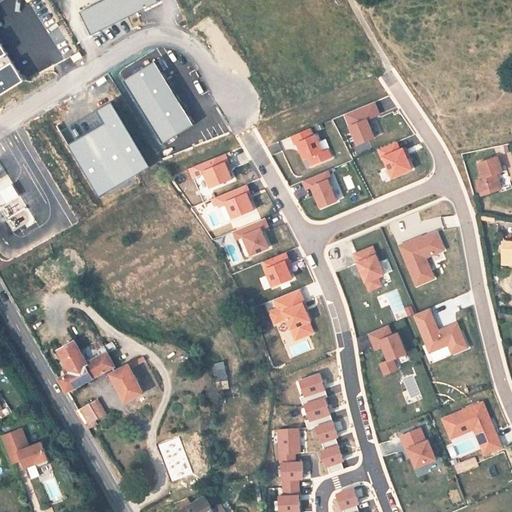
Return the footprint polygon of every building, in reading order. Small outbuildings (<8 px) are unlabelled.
[(159,0),(104,0),(81,12),(92,35),(160,1),(159,0)] [(0,95),(25,79),(0,38),(0,95)] [(82,57),(79,52),(70,58),(73,63),(80,58),(82,57)] [(156,61),(126,79),(164,143),(195,125),(156,61)] [(112,101),(61,132),(100,196),(151,166),(112,101)] [(376,103),(344,115),(357,149),(377,141),(369,119),(380,115),(376,103)] [(311,128),(291,136),(295,145),(298,144),(305,161),(309,160),(312,166),(333,158),(330,151),(326,153),(318,134),(314,135),(311,128)] [(398,141),(378,149),(381,159),(384,158),(393,180),(414,171),(405,147),(401,149),(398,141)] [(229,160),(226,153),(192,167),(195,173),(199,171),(207,190),(233,179),(226,162),(229,160)] [(501,156),(504,170),(511,168),(511,153),(501,156)] [(477,180),(482,196),(501,189),(496,174),(503,172),(497,157),(478,163),(483,178),(477,180)] [(333,178),(330,169),(303,180),(307,190),(311,189),(320,210),(339,202),(330,179),(333,178)] [(252,192),(249,184),(216,197),(220,208),(227,205),(233,220),(256,210),(249,193),(252,192)] [(268,225),(266,219),(233,232),(237,241),(243,238),(251,257),(271,249),(262,228),(268,225)] [(439,231),(400,246),(417,287),(436,279),(428,259),(447,251),(439,231)] [(511,242),(504,242),(503,264),(511,263),(511,242)] [(387,276),(374,246),(353,255),(369,293),(384,286),(381,279),(387,276)] [(291,260),(288,252),(263,262),(274,288),(295,280),(287,261),(291,260)] [(289,341),(305,335),(302,325),(311,322),(299,289),(273,299),(289,341)] [(473,312),(481,309),(479,301),(470,304),(473,312)] [(430,309),(415,315),(431,352),(448,345),(453,357),(470,349),(458,322),(439,330),(430,309)] [(394,336),(389,324),(368,332),(376,351),(383,348),(389,363),(408,355),(399,334),(394,336)] [(60,378),(67,392),(115,366),(108,352),(88,363),(76,341),(59,350),(71,372),(60,378)] [(144,393),(129,365),(112,374),(126,402),(144,393)] [(106,415),(97,399),(78,411),(86,424),(90,421),(92,424),(106,415)] [(484,400),(442,417),(451,440),(475,431),(485,456),(504,448),(484,400)] [(22,428),(1,436),(10,460),(20,456),(21,459),(24,467),(35,463),(37,467),(49,463),(41,442),(29,446),(22,428)] [(422,428),(402,436),(416,469),(439,460),(430,440),(428,441),(422,428)] [(172,457),(177,469),(187,464),(182,452),(172,457)] [(213,510),(205,497),(180,511),(179,511),(234,511),(228,501),(213,510)]
